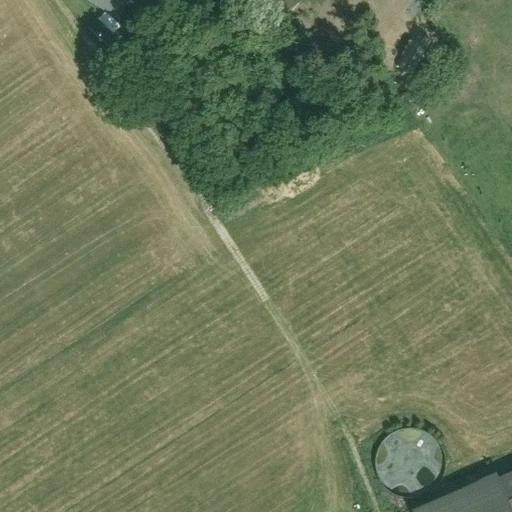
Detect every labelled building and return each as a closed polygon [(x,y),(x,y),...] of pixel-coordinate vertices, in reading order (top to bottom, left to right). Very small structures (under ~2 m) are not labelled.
[(103,12),(96,21),(112,35),(120,27),(103,12)] [(96,21),(88,29),(113,51),(121,43),(112,35),(96,21)] [(397,67),(397,66),(411,74),(410,75),(412,75),(431,42),(429,41),(429,42),(415,34),(415,33),(414,32),(409,41),(400,57),(395,66),(397,67)] [(372,469),(376,481),(383,491),(393,497),(404,500),(416,499),(427,494),(435,486),(441,475),(442,463),(440,451),(433,441),(424,434),(412,430),(399,430),(388,435),(378,444),(373,456),(372,469)] [(511,511),(511,470),(498,477),(413,511),(511,511)]
